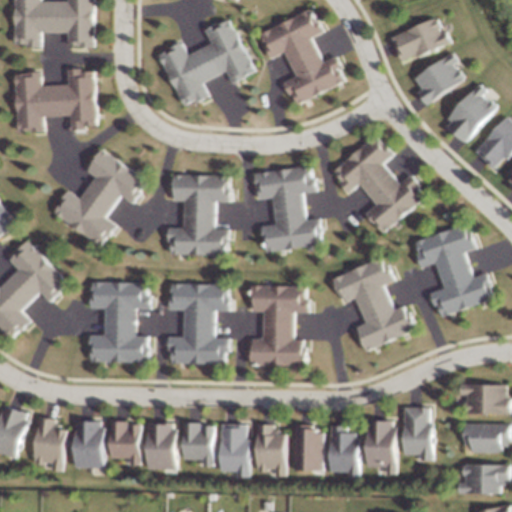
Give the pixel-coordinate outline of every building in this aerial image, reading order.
[(98,0),(96,45),(72,46),(71,33),(44,33),(44,46),(17,47),(17,0),(46,0),(46,1),(72,1),(72,0),(98,0)] [(263,36),(315,11),(327,33),(316,39),(329,63),(341,57),(354,81),(302,109),(288,84),(300,77),(287,54),(275,60),(263,36)] [(236,18),(262,70),(241,82),(234,71),(211,85),(217,96),(194,110),(164,59),(189,44),(196,56),(219,43),(213,31),(236,18)] [(456,44),(445,18),(398,38),(409,64),(456,44)] [(474,76),(457,53),(416,85),(434,107),(474,76)] [(101,71),(102,128),(78,131),(76,118),(50,120),(50,133),(23,135),(19,77),(47,74),(49,87),(75,86),(75,72),(101,71)] [(506,103),(486,84),(451,122),(473,140),(506,103)] [(511,156),(511,116),(478,152),(498,171),(511,156)] [(335,171),(381,136),(397,155),(388,163),(405,184),(416,175),(433,196),(388,234),(369,213),(380,203),(363,183),(352,191),(335,171)] [(109,147),(152,185),(138,205),(127,197),(111,219),(121,227),(105,249),(58,212),(75,190),(86,198),(102,177),(92,168),(109,147)] [(255,172),(312,167),(317,191),(304,193),(308,220),(321,219),(325,245),(267,254),(262,226),(275,223),(272,197),(259,198),(255,172)] [(172,175),(230,178),(230,202),(217,203),(218,230),(231,230),(231,257),(172,257),(172,229),(185,228),(185,202),(172,201),(172,175)] [(0,194),(21,225),(1,240),(0,238),(0,194)] [(416,242),(471,224),(480,247),(468,252),(478,277),(491,273),(501,298),(446,319),(435,293),(447,288),(438,263),(425,267),(416,242)] [(30,239),(71,280),(55,299),(45,290),(27,310),(36,319),(19,340),(0,322),(0,283),(4,287),(22,268),(12,258),(30,239)] [(334,278),(388,258),(398,280),(387,286),(397,310),(410,306),(421,330),(367,353),(355,328),(367,322),(357,298),(344,302),(334,278)] [(95,280),(153,283),(154,308),(141,308),(141,335),(154,335),(155,362),(96,362),(95,334),(109,334),(109,307),(95,306),(95,280)] [(174,282),(232,285),(233,310),(220,310),(220,337),(233,338),(234,364),(175,365),(174,336),(188,336),(188,310),(174,309),(174,282)] [(253,285),(311,287),(312,312),(299,313),(300,339),(313,340),(314,367),(255,368),(253,339),(267,339),(267,312),(253,312),(253,285)] [(511,413),(511,385),(462,385),(463,413),(511,413)] [(0,426),(0,453),(16,460),(36,413),(10,403),(0,426)] [(407,458),(436,459),(436,407),(408,407),(407,458)] [(32,464),(60,471),(72,421),(44,415),(32,464)] [(76,469),(105,470),(105,418),(77,418),(76,469)] [(114,470),(143,471),(143,420),(115,420),(114,470)] [(151,472),(179,473),(180,421),(152,421),(151,472)] [(370,471),(398,472),(399,421),(371,421),(370,471)] [(333,473),(361,474),(362,423),(334,423),(333,473)] [(511,451),(511,423),(465,423),(465,451),(511,451)] [(224,475),(253,476),(253,424),(225,424),(224,475)] [(260,475),(289,476),(289,424),(261,424),(260,475)] [(297,475),(325,476),(326,425),(298,425),(297,475)] [(218,457),(186,456),(187,427),(216,427),(218,457)] [(511,492),(511,464),(461,464),(461,492),(511,492)] [(511,511),(511,504),(511,503),(476,511),(511,511)]
